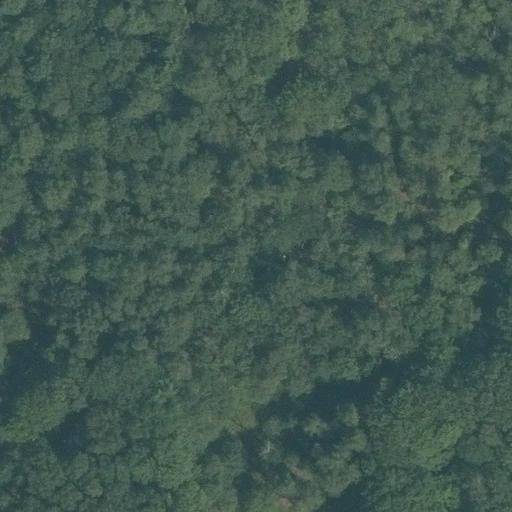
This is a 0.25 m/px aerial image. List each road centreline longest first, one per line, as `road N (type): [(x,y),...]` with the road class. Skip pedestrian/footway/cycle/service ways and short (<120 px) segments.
road 1 (track): [(511,267),(331,383),(263,387),(243,372),(191,387),(0,474)]
road 2 (track): [(391,348),(364,434),(329,481),(334,511)]
